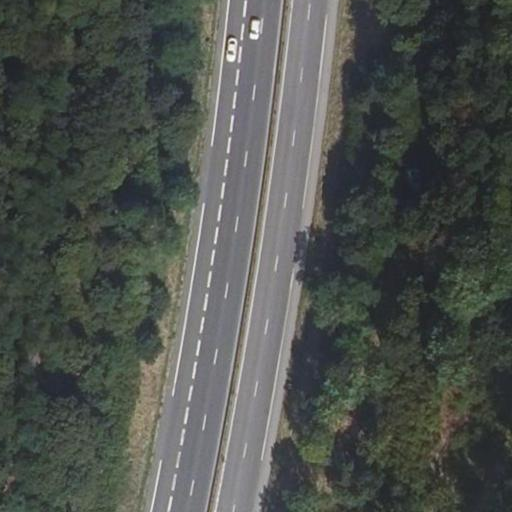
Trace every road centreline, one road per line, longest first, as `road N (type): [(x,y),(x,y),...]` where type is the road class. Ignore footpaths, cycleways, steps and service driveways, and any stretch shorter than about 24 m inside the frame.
road 1 (trunk): [(231,511),(267,327),(308,0)]
road 2 (trunk): [(253,0),(231,212),(184,511)]
